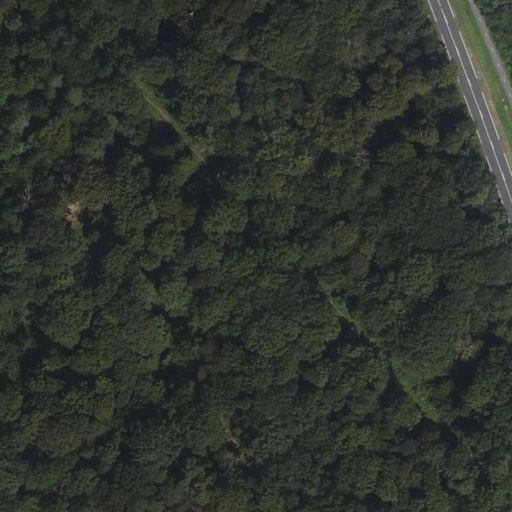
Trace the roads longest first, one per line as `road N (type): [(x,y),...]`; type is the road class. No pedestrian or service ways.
road 1 (track): [(511,497),(458,460),(50,0)]
road 2 (primary): [(511,205),(437,0)]
